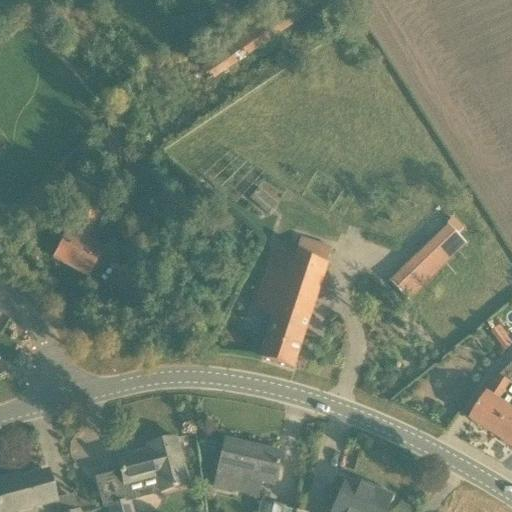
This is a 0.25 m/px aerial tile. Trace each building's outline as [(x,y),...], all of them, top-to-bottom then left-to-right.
[(306,0),(293,0),(198,65),(209,81),(313,10),(306,0)] [(72,225),(52,260),(87,280),(103,252),(84,241),(111,193),(79,174),(55,215),(72,225)] [(154,278),(212,202),(193,187),(136,262),(154,278)] [(154,225),(143,218),(137,214),(126,229),(132,234),(143,241),(154,225)] [(447,225),(389,282),(408,301),(466,245),(447,225)] [(273,317),(259,360),(291,370),(331,250),(300,240),(294,256),(274,249),(253,311),(273,317)] [(492,332),(506,351),(511,346),(511,343),(499,326),(492,332)] [(471,421),(495,436),(511,409),(511,371),(507,369),(499,378),(471,421)] [(511,409),(495,436),(511,447),(511,409)] [(116,459),(124,488),(155,480),(158,494),(187,486),(175,439),(156,444),(158,448),(116,459)] [(239,478),(273,486),(280,454),(224,441),(217,473),(214,487),(236,492),(239,478)] [(0,511),(18,511),(55,502),(54,500),(47,474),(9,484),(7,480),(0,481),(0,511)] [(332,511),(384,511),(391,498),(375,491),(373,495),(345,483),(333,510),(332,511)] [(109,511),(130,511),(128,501),(108,507),(109,511)] [(399,502),(395,511),(411,511),(413,508),(399,502)] [(260,503),(258,511),(282,511),(284,509),(260,503)]
